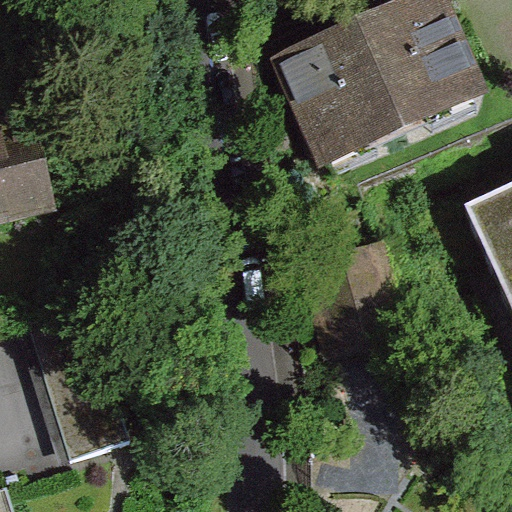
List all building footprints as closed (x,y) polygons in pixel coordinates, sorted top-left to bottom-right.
[(443,0),(441,0),(278,67),(323,175),(487,107),(443,0)] [(0,231),(59,219),(36,111),(0,118),(0,231)] [(511,181),(466,205),(511,304),(511,181)] [(407,339),(380,251),(307,274),(334,362),(407,339)] [(86,309),(26,328),(70,463),(131,443),(86,309)] [(0,511),(9,511),(5,500),(0,501),(0,511)]
